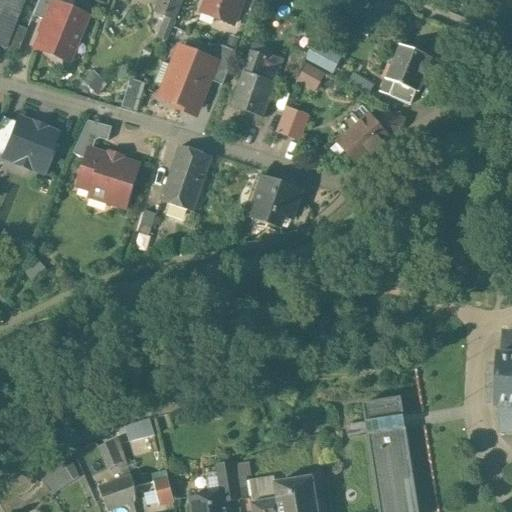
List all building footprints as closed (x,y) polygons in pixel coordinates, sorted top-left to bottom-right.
[(0,0),(0,46),(17,54),(27,30),(15,25),(24,0),(0,0)] [(39,0),(33,16),(46,22),(54,4),(69,10),(73,0),(39,0)] [(162,0),(157,12),(170,18),(162,39),(167,41),(183,0),(162,0)] [(207,0),(206,5),(219,11),(217,18),(235,25),(244,0),(207,0)] [(69,10),(54,4),(46,22),(35,49),(68,63),(87,18),(69,10)] [(237,52),(219,45),(212,61),(218,63),(211,81),(224,86),(237,52)] [(433,59),(401,46),(388,80),(396,83),(391,97),(412,106),(417,92),(419,93),(433,59)] [(212,61),(181,48),(161,98),(176,103),(175,107),(194,114),(205,86),(208,88),(211,81),(218,63),(212,61)] [(295,49),(284,76),(298,81),(308,54),(295,49)] [(269,58),(252,52),(233,107),(265,118),(280,74),(265,69),(269,58)] [(298,81),(318,90),(326,72),(307,63),(298,81)] [(138,110),(146,83),(132,79),(124,106),(138,110)] [(386,112),(343,150),(358,167),(403,128),(406,120),(386,112)] [(298,116),(289,137),(300,142),(309,120),(298,116)] [(17,123),(2,117),(0,122),(0,154),(4,157),(17,123)] [(33,125),(19,119),(17,123),(4,157),(16,161),(15,164),(31,171),(32,168),(45,173),(59,136),(45,130),(46,128),(34,123),(33,125)] [(113,128),(90,122),(74,155),(87,160),(90,151),(93,152),(97,142),(101,139),(109,142),(113,128)] [(181,147),(162,202),(194,213),(213,158),(181,147)] [(93,152),(90,151),(87,160),(79,186),(93,191),(91,196),(109,202),(111,196),(129,202),(140,167),(93,152)] [(265,178),(251,219),(273,226),(277,215),(292,220),(297,205),(302,191),(265,178)] [(312,210),(297,205),(292,220),(287,234),(298,229),(307,224),(312,210)] [(158,215),(147,211),(139,233),(150,237),(158,215)] [(511,335),(510,335),(505,334),(505,359),(500,359),(499,371),(501,371),(501,398),(498,398),(498,410),(503,411),(502,435),(507,435),(511,434),(511,335)] [(420,511),(403,399),(364,405),(380,511),(420,511)] [(151,420),(127,427),(131,442),(156,436),(151,420)] [(123,464),(113,442),(100,447),(110,469),(123,464)] [(62,460),(38,474),(39,475),(48,489),(60,482),(64,488),(74,481),(62,460)] [(235,464),(219,466),(223,494),(228,493),(230,503),(240,501),(237,479),(235,464)] [(137,487),(136,488),(136,503),(135,503),(137,511),(150,511),(163,508),(162,506),(175,503),(168,472),(152,475),(155,483),(144,485),(137,487)] [(39,475),(0,497),(0,504),(4,511),(16,511),(50,493),(48,489),(39,475)] [(152,475),(141,478),(144,485),(155,483),(152,475)] [(133,476),(100,488),(109,511),(111,511),(135,503),(136,503),(136,488),(137,487),(133,476)] [(248,477),(237,479),(240,501),(252,500),(248,477)] [(319,511),(314,479),(277,485),(279,501),(253,505),(254,511),(319,511)] [(223,494),(191,499),(192,511),(231,511),(230,503),(228,493),(223,494)]
